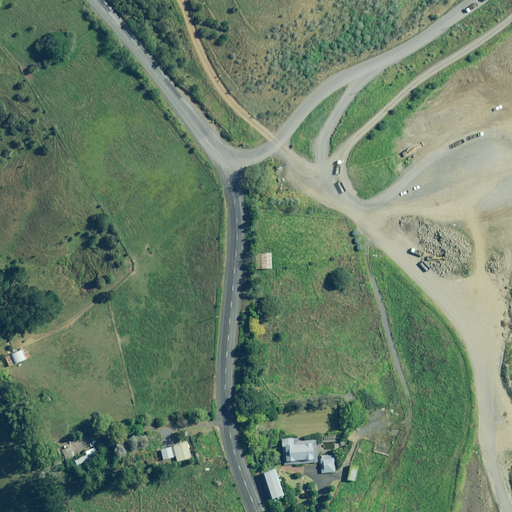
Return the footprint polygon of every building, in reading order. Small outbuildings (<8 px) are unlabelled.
[(324,203),(319,199),(315,205),(320,208),(324,203)] [(271,269),(271,253),(256,254),(256,269),(271,269)] [(26,349),(5,357),(9,366),(29,358),(26,349)] [(293,438),(281,439),(282,454),(285,454),(285,462),(309,460),(309,463),(317,462),(315,440),(303,441),(303,445),(293,446),(293,438)] [(186,442),(167,447),(170,458),(176,457),(177,462),(191,458),(186,442)] [(67,469),(74,467),(69,451),(71,451),(69,444),(64,446),(65,450),(62,451),(67,469)] [(79,469),(93,461),(90,456),(97,452),(94,447),(85,452),(86,455),(75,461),(79,469)] [(334,472),(333,455),(319,456),(320,473),(334,472)] [(357,467),(349,466),(347,480),(355,481),(357,467)] [(283,495),(274,470),(262,474),(272,499),(283,495)]
